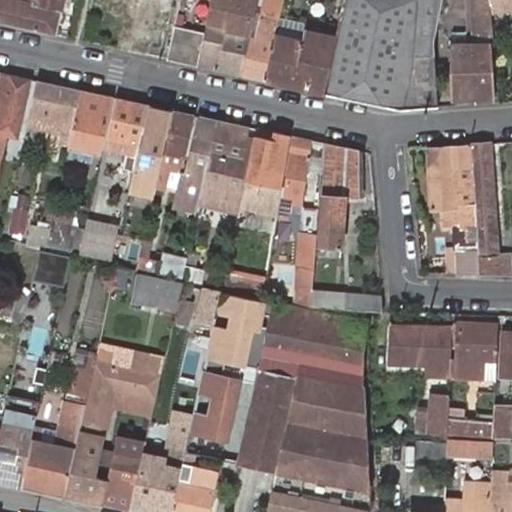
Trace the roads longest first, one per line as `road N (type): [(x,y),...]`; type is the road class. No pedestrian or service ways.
road 1 (residential): [(387,132),(0,45)]
road 2 (residential): [(387,132),(394,272),(402,288),(511,297)]
road 3 (residential): [(511,123),(387,132)]
